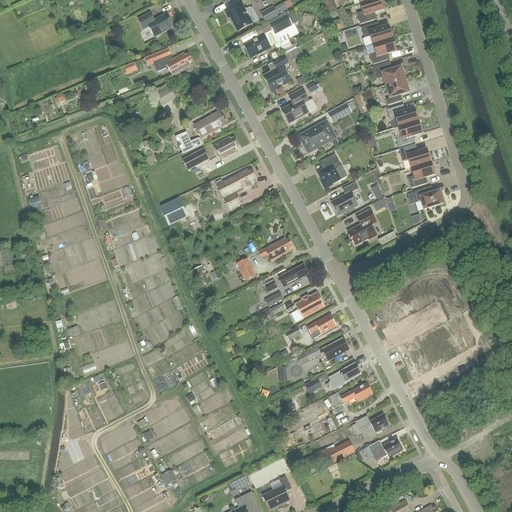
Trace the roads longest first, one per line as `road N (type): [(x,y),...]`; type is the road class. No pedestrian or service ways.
road 1 (track): [(130,511),(93,443),(146,407),(150,389),(59,138)]
road 2 (unclassified): [(337,280),(464,204),(406,0)]
road 3 (unclassified): [(337,280),(186,0)]
road 4 (unclassified): [(433,456),(337,280)]
road 5 (unclassified): [(325,511),(433,456)]
